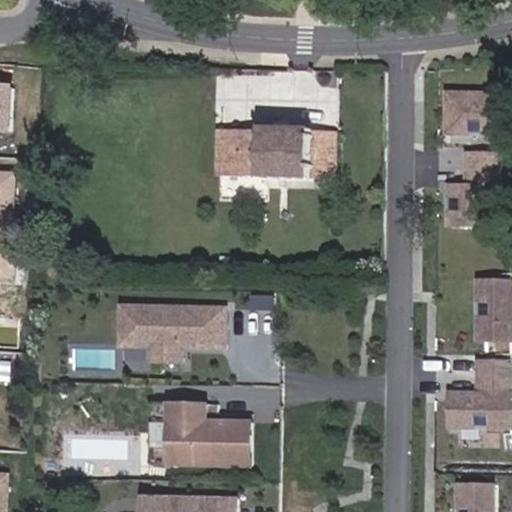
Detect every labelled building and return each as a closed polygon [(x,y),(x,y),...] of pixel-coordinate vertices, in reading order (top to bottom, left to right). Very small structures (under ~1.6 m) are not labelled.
[(14,87),(0,85),(0,133),(12,134),(14,87)] [(501,134),(502,95),(451,95),(450,134),(501,134)] [(337,179),(338,133),(316,133),(316,131),(265,130),(265,132),(222,131),(221,177),(265,178),(265,179),(315,180),(315,179),(337,179)] [(502,226),(503,154),(467,154),(467,187),(451,187),(450,225),(502,226)] [(0,261),(12,262),(14,217),(4,216),(5,176),(0,175),(0,261)] [(511,341),(511,298),(511,280),(480,280),(479,341),(511,341)] [(230,349),(230,311),(129,309),(128,347),(157,347),(157,362),(187,363),(187,348),(230,349)] [(509,428),(510,362),(478,362),(477,395),(451,394),(451,427),(509,428)] [(256,467),(256,424),(212,423),(212,406),(175,405),(174,465),(256,467)] [(160,422),(158,445),(172,446),(173,423),(160,422)] [(0,511),(7,511),(10,478),(0,477),(0,511)] [(493,511),(494,487),(461,487),(460,511),(493,511)] [(241,511),(242,500),(147,499),(147,511),(241,511)]
